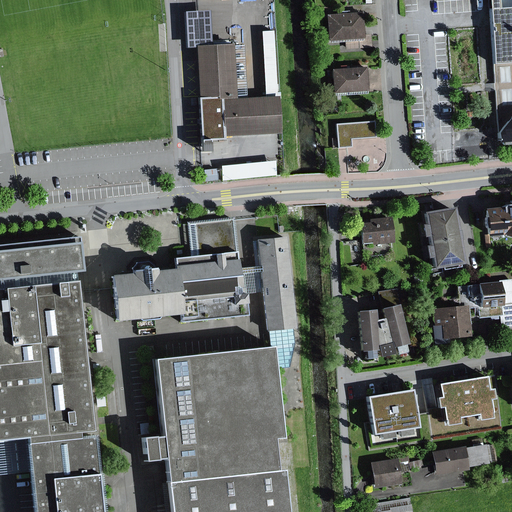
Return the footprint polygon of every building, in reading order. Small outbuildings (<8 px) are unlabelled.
[(511,5),(492,7),(495,60),(511,59),(511,5)] [(363,10),(327,13),(330,40),(366,37),(363,10)] [(237,40),(200,42),(203,95),(213,95),(215,136),(287,132),(284,89),(241,92),(237,40)] [(368,64),(332,67),(334,91),(370,88),(368,64)] [(379,135),(378,118),(336,120),(337,145),(355,144),(354,136),(379,135)] [(511,120),(502,131),(502,154),(511,149),(511,120)] [(276,160),(222,162),(223,177),(277,175),(276,160)] [(511,203),(489,207),(493,235),(511,231),(511,203)] [(459,204),(428,210),(439,268),(470,262),(459,204)] [(397,214),(365,215),(366,242),(398,240),(397,214)] [(242,318),(239,280),(238,264),(237,254),(230,254),(228,219),(180,223),(183,261),(107,267),(111,327),(242,318)] [(286,511),(271,339),(149,350),(156,430),(125,433),(128,471),(161,468),(165,511),(97,511),(72,237),(0,243),(0,439),(27,437),(34,511),(286,511)] [(249,239),(252,262),(253,278),(258,332),(284,330),(280,288),(274,289),(269,237),(249,239)] [(239,280),(253,278),(252,262),(238,264),(239,280)] [(511,324),(511,278),(477,280),(478,306),(504,305),(505,325),(511,324)] [(403,302),(384,306),(387,317),(380,317),(379,308),(359,308),(362,349),(370,348),(371,356),(381,354),(382,343),(394,339),(395,346),(413,341),(403,302)] [(473,303),(434,307),(436,323),(443,323),(444,332),(475,329),(473,303)] [(485,376),(439,383),(441,396),(435,397),(437,408),(442,408),(445,426),(459,423),(458,417),(477,413),(478,419),(492,416),(489,399),(494,398),(492,388),(487,389),(485,376)] [(409,390),(367,397),(373,434),(415,427),(409,390)] [(491,442),(436,451),(439,472),(494,464),(491,442)] [(402,484),(398,458),(374,461),(378,487),(402,484)] [(416,511),(414,496),(368,503),(369,511),(416,511)]
